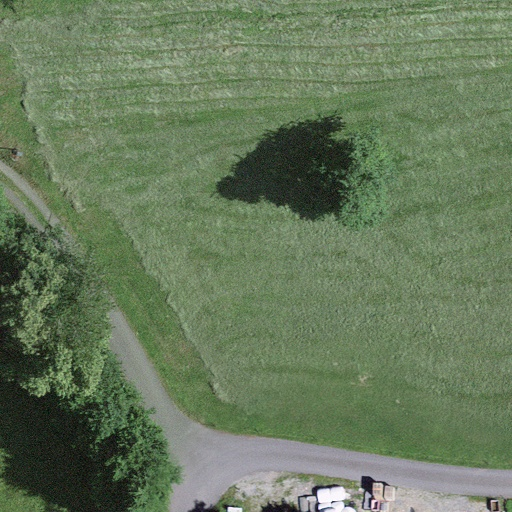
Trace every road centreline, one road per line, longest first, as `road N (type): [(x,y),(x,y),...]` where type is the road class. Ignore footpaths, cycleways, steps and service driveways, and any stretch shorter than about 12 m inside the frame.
road 1 (track): [(0,179),(43,217),(94,284),(138,362),(192,511)]
road 2 (track): [(176,452),(267,450),(424,477),(511,482)]
